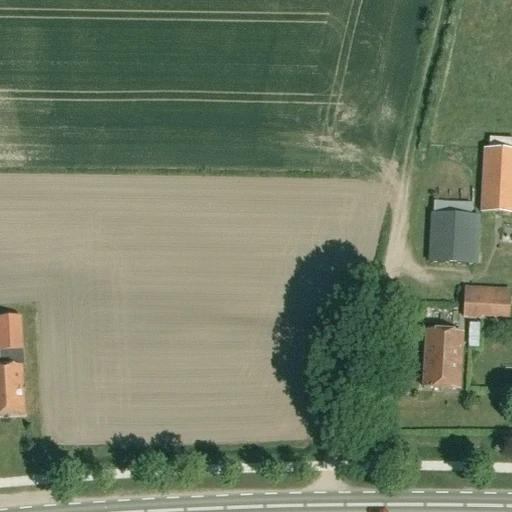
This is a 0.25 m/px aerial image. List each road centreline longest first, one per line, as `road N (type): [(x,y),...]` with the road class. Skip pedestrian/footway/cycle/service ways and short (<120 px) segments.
road 1 (secondary): [(511,506),(155,511)]
road 2 (track): [(446,0),(387,269)]
